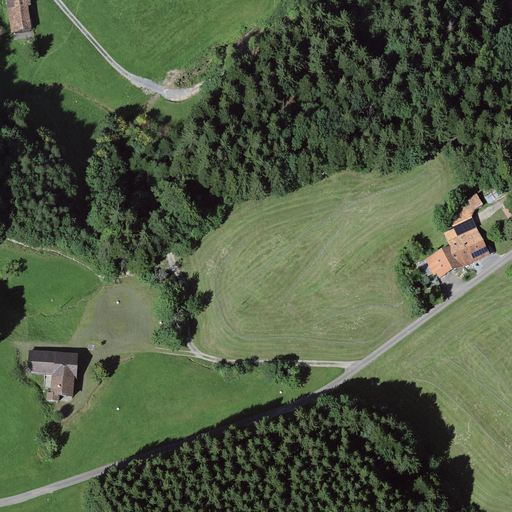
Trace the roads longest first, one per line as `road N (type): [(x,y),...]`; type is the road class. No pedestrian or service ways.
road 1 (track): [(358,367),(197,355),(167,237),(183,153),(214,103),(258,63),(287,53),(358,0)]
road 2 (track): [(511,253),(305,401),(0,503)]
road 3 (track): [(258,63),(170,95),(112,66),(58,0)]
